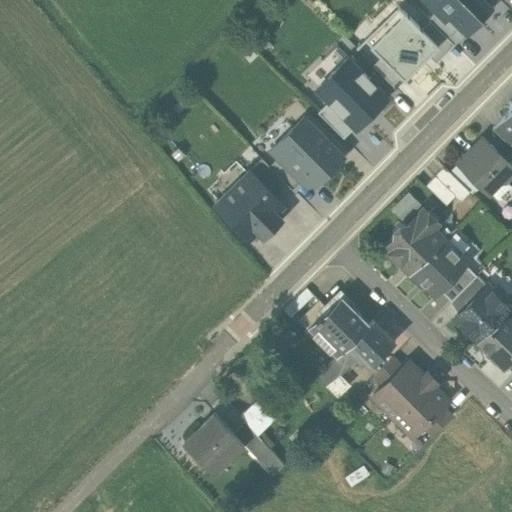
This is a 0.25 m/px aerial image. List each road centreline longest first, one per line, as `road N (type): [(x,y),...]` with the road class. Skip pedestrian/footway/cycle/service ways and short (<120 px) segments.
road 1 (residential): [(64,511),(331,241)]
road 2 (residential): [(331,241),(511,422)]
road 3 (residential): [(331,241),(511,63)]
